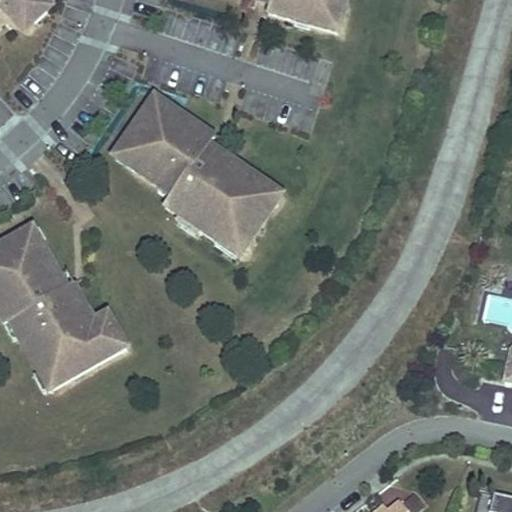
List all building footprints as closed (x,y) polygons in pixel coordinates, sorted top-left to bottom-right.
[(0,0),(0,25),(10,17),(24,33),(51,8),(43,0),(0,0)] [(208,9),(210,0),(178,0),(208,9)] [(264,0),(270,2),(267,13),(294,21),(295,15),(310,19),(309,25),(336,32),(345,0),(264,0)] [(178,115),(154,99),(121,148),(142,162),(135,172),(159,188),(162,183),(175,192),(165,207),(217,242),(221,236),(244,251),(281,196),(257,179),(252,186),(239,178),(243,173),(207,149),(214,139),(191,123),(187,128),(175,120),(178,115)] [(28,232),(0,248),(0,315),(6,327),(15,322),(23,337),(20,339),(40,374),(43,372),(55,392),(128,349),(109,316),(91,326),(83,313),(88,310),(74,287),(68,290),(41,244),(37,247),(28,232)] [(511,511),(511,501),(479,494),(474,511),(511,511)]
